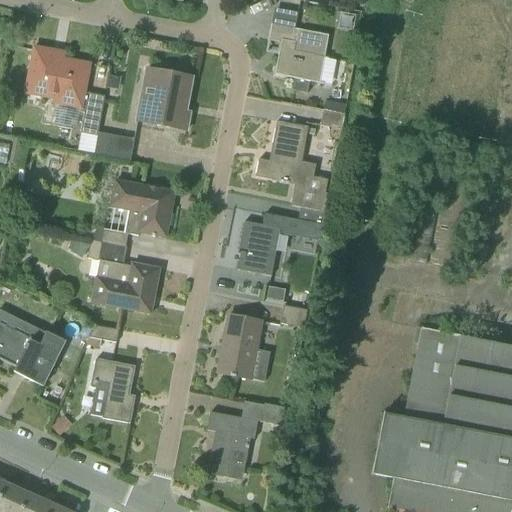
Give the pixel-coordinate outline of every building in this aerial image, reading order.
[(319,85),(324,59),(328,37),(271,26),(268,42),(281,44),(274,76),(293,80),(291,92),(307,95),(309,83),(319,85)] [(105,98),(84,94),(90,65),(52,58),(53,52),(34,48),(25,95),(55,100),(54,105),(80,110),(79,114),(84,115),(81,135),(97,138),(105,98)] [(147,70),(140,105),(137,123),(186,132),(190,114),(186,113),(192,79),(147,70)] [(320,127),(342,131),(345,115),(323,111),(320,127)] [(292,208),(300,209),(326,214),(329,197),(309,193),(314,169),(301,166),(308,129),(277,123),(269,163),(259,161),(255,178),(279,183),(279,184),(288,186),(288,185),(296,187),(292,208)] [(134,141),(133,141),(98,134),(94,156),(130,163),(134,141)] [(89,241),(91,242),(101,244),(125,248),(128,236),(138,238),(139,234),(152,236),(152,238),(154,239),(155,237),(166,239),(174,194),(115,182),(110,208),(130,212),(126,235),(91,228),(89,241)] [(271,278),(279,235),(320,243),(326,214),(300,209),(297,222),(264,215),(262,227),(244,223),(238,255),(240,256),(237,272),(271,278)] [(132,265),(131,268),(122,266),(125,248),(101,244),(91,242),(87,260),(101,263),(98,279),(96,279),(91,304),(142,314),(142,313),(141,313),(144,296),(154,298),(159,270),(132,265)] [(280,325),(303,330),(307,312),(283,307),(280,325)] [(235,378),(250,381),(261,323),(228,317),(222,348),(226,348),(220,375),(231,377),(231,378),(235,379),(235,378)] [(43,388),(65,343),(47,334),(42,344),(30,338),(29,340),(0,325),(0,360),(16,368),(14,374),(43,388)] [(119,332),(94,327),(89,339),(116,344),(119,332)] [(511,511),(511,347),(421,330),(404,420),(383,416),(372,475),(393,479),(387,509),(400,511),(511,511)] [(135,368),(113,364),(95,361),(90,389),(96,390),(91,416),(102,418),(102,420),(130,425),(135,398),(129,397),(135,368)] [(288,410),(264,406),(261,423),(284,428),(288,410)] [(254,441),(258,423),(210,414),(207,432),(215,433),(207,475),(226,479),(228,467),(244,470),(250,440),(254,441)] [(0,497),(0,511),(21,511),(29,495),(6,485),(0,497)] [(49,511),(53,506),(29,495),(21,511),(49,511)]
